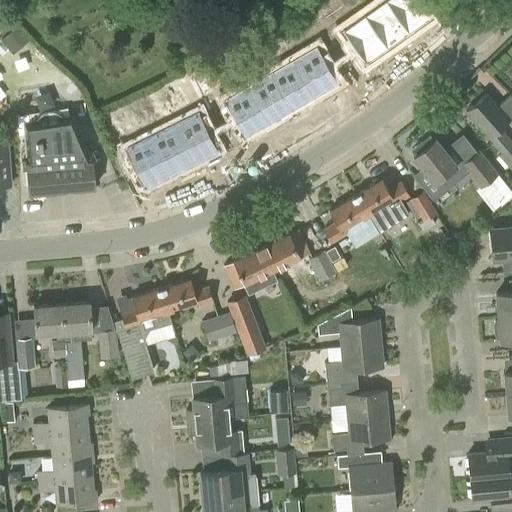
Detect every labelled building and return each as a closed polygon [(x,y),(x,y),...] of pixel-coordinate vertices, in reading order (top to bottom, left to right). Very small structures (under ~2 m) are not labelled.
[(381,0),(360,15),(385,51),(406,36),(381,0)] [(414,0),(381,0),(406,36),(428,20),(414,0)] [(360,15),(338,31),(363,66),(385,51),(360,15)] [(12,53),(28,40),(16,26),(1,39),(12,53)] [(313,47),(290,61),(312,98),(335,85),(313,47)] [(290,61),(268,74),(289,111),(312,98),(290,61)] [(205,65),(193,69),(201,95),(213,92),(205,65)] [(268,74),(245,87),(267,124),(289,111),(268,74)] [(245,87),(222,100),(244,138),(267,124),(245,87)] [(510,169),(511,167),(511,142),(498,127),(509,118),(486,92),(465,111),(503,153),(499,156),(510,169)] [(46,190),(46,195),(56,194),(55,189),(70,188),(94,186),(93,183),(99,181),(92,163),(91,160),(90,160),(75,124),(71,114),(22,120),(26,161),(21,161),(22,166),(27,166),(29,192),(46,190)] [(188,117),(164,129),(184,168),(208,156),(188,117)] [(0,185),(11,184),(10,172),(8,156),(6,136),(4,136),(2,123),(0,123),(0,185)] [(164,129),(141,140),(161,179),(184,168),(164,129)] [(461,155),(476,147),(468,132),(453,140),(461,155)] [(415,154),(413,155),(421,166),(413,173),(432,197),(463,172),(455,163),(435,138),(426,144),(422,140),(411,148),(415,154)] [(141,140),(117,152),(136,191),(161,179),(141,140)] [(492,209),(511,192),(511,190),(497,173),(498,172),(479,149),(460,164),(479,186),(475,188),(492,209)] [(354,194),(366,213),(389,199),(392,204),(408,193),(401,181),(388,189),(381,178),(354,194)] [(422,219),(436,211),(423,189),(400,203),(409,218),(418,212),(422,219)] [(344,227),(366,213),(354,194),(328,210),(335,222),(323,230),(330,242),(347,231),(344,227)] [(493,259),(511,256),(511,226),(490,229),(493,259)] [(260,247),(271,270),(310,251),(299,229),(260,247)] [(334,245),(325,250),(331,261),(340,256),(334,245)] [(271,270),(260,247),(223,265),(233,288),(271,270)] [(320,279),(333,272),(321,251),(308,258),(320,279)] [(166,309),(167,309),(191,301),(193,307),(213,301),(208,285),(193,290),(189,278),(160,288),(166,309)] [(171,321),(167,309),(166,309),(160,288),(130,297),(134,309),(121,314),(122,317),(113,320),(131,377),(153,370),(143,337),(149,328),(171,321)] [(498,316),(511,314),(511,290),(496,292),(498,316)] [(246,354),(265,346),(245,293),(226,300),(246,354)] [(88,301),(60,303),(63,330),(90,328),(88,301)] [(52,355),(65,355),(64,340),(63,330),(60,303),(33,305),(35,332),(56,330),(57,339),(51,339),(52,355)] [(208,340),(236,330),(229,310),(201,320),(208,340)] [(7,314),(0,314),(0,361),(11,360),(7,314)] [(511,314),(498,316),(498,318),(494,319),(493,322),(494,334),(496,337),(500,336),(500,340),(511,338),(511,314)] [(340,346),(380,342),(378,318),(338,322),(334,322),(333,315),(317,323),(318,333),(339,331),(340,346)] [(100,357),(118,355),(116,328),(97,330),(100,357)] [(35,365),(32,338),(31,338),(30,336),(24,337),(17,337),(17,339),(15,339),(17,366),(35,365)] [(83,385),(80,339),(64,340),(65,355),(66,365),(68,386),(83,385)] [(326,384),(357,381),(356,369),(382,366),(380,342),(340,346),(342,360),(325,362),(326,384)] [(55,387),(68,386),(66,365),(54,366),(55,387)] [(505,393),(511,392),(511,369),(503,370),(505,393)] [(6,399),(20,398),(20,396),(18,372),(3,374),(6,399)] [(185,409),(187,421),(229,417),(247,415),(246,402),(238,403),(236,376),(215,378),(216,395),(192,397),(193,408),(185,409)] [(347,418),(387,415),(385,391),(358,393),(357,381),(326,384),(328,404),(346,403),(347,418)] [(287,389),(268,390),(269,410),(288,409),(287,389)] [(12,401),(4,402),(5,411),(13,410),(12,401)] [(33,433),(87,428),(86,414),(89,414),(88,403),(47,407),(48,421),(32,422),(33,433)] [(387,415),(347,418),(348,432),(331,433),(333,449),(346,448),(345,442),(349,442),(389,439),(387,415)] [(229,417),(187,421),(188,432),(195,432),(196,443),(217,441),(219,454),(243,452),(241,429),(230,430),(229,417)] [(52,455),(92,451),(91,441),(88,441),(87,428),(33,433),(34,443),(50,441),(52,455)] [(277,445),(289,443),(288,430),(276,431),(277,445)] [(485,451),(467,453),(469,476),(509,472),(511,471),(511,437),(484,440),(485,451)] [(275,448),(277,474),(295,472),(293,447),(275,448)] [(38,480),(92,475),(90,462),(93,462),(92,451),(52,455),(53,469),(37,470),(38,480)] [(201,494),(241,491),(240,477),(249,476),(247,452),(243,452),(219,454),(220,468),(199,470),(201,494)] [(349,489),(393,485),(391,461),(362,464),(361,452),(336,454),(337,467),(347,466),(349,489)] [(509,472),(469,476),(471,499),(489,498),(491,511),(511,509),(511,471),(509,472)] [(92,475),(38,480),(39,491),(55,489),(56,504),(97,500),(96,489),(93,489),(92,475)] [(351,511),(366,511),(396,509),(393,485),(349,489),(351,511)] [(252,511),(252,504),(242,505),(241,491),(201,494),(202,511),(252,511)]
